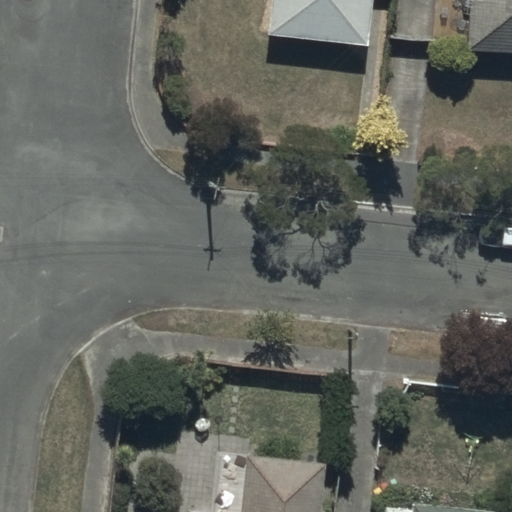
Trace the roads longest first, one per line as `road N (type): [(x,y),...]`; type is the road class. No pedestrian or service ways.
road 1 (residential): [(511,283),(9,233)]
road 2 (residential): [(9,233),(35,0)]
